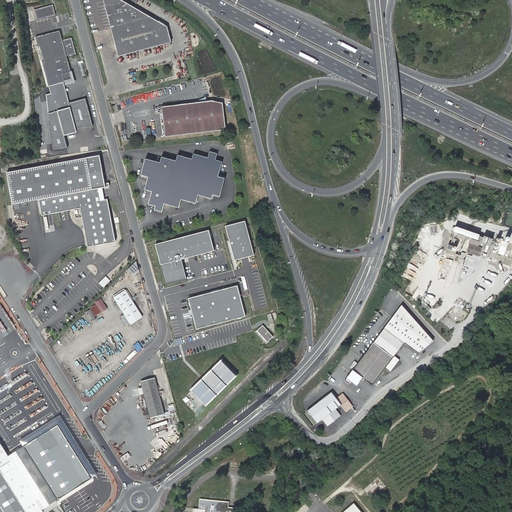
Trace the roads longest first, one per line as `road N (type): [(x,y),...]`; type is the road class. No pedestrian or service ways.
road 1 (motorway): [(385,142),(355,185),(314,191),(289,180),(275,161),(271,123),(290,92),(324,80),(511,155)]
road 2 (unclassified): [(85,413),(158,343),(162,323),(75,0)]
road 3 (track): [(346,484),(413,409),(463,381),(485,379),(482,411),(393,511)]
road 4 (motorway): [(209,0),(511,151)]
road 5 (unclassified): [(473,313),(447,347),(332,439),(315,438),(278,400)]
road 6 (motorway): [(181,0),(231,46),(277,209)]
road 7 (motorway): [(511,45),(476,79),(441,83),(315,34)]
road 8 (motorway): [(511,132),(315,34)]
road 9 (secondary): [(385,232),(395,161),(387,39)]
road 10 (secondary): [(278,400),(358,305),(383,240)]
road 11 (unknown): [(511,233),(467,222),(442,239),(431,262),(433,282),(471,299)]
road 12 (unclassified): [(85,413),(13,296),(11,274)]
road 13 (secondary): [(155,499),(278,400)]
road 14 (motorway): [(385,232),(396,206),(422,180),(450,174),(511,189)]
road 15 (motorway): [(277,209),(309,319),(308,358)]
road 16 (secondary): [(261,400),(146,486)]
road 17 (secondary): [(372,0),(385,142)]
road 18 (residential): [(9,0),(26,113),(0,123)]
road 19 (secondary): [(371,246),(308,358)]
